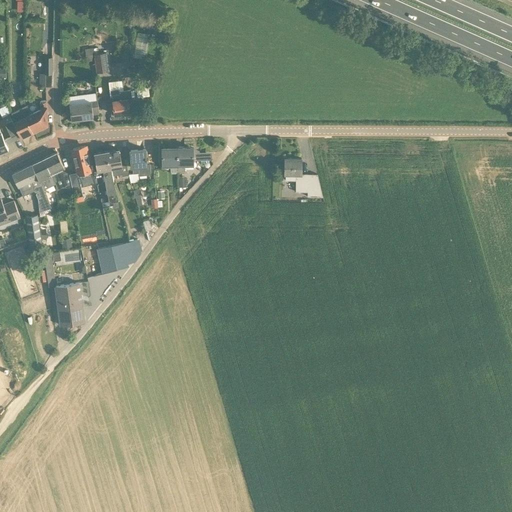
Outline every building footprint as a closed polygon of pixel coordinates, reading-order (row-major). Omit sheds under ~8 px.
[(137,32),(136,57),(147,58),(148,33),(137,32)] [(98,48),(93,48),(84,49),(86,62),(94,61),(93,55),(99,54),(98,48)] [(94,61),(96,73),(108,72),(106,53),(99,54),(93,55),(94,61)] [(138,88),(139,96),(150,94),(149,86),(138,88)] [(130,90),(119,92),(118,89),(109,90),(109,98),(112,98),(115,115),(130,113),(128,99),(132,99),(130,90)] [(96,94),(79,96),(82,119),(93,118),(92,113),(98,112),(96,94)] [(82,119),(79,96),(68,98),(69,104),(71,121),(82,119)] [(41,109),(30,114),(26,106),(21,108),(25,117),(33,132),(47,125),(46,101),(45,101),(40,101),(41,109)] [(21,138),(33,132),(25,117),(21,108),(15,111),(12,112),(14,122),(13,122),(21,138)] [(11,137),(4,140),(0,130),(0,152),(8,150),(6,145),(13,141),(21,138),(13,122),(9,114),(3,117),(1,117),(11,137)] [(97,184),(95,177),(93,169),(91,170),(84,145),(68,149),(68,153),(73,152),(77,165),(78,172),(69,174),(71,185),(79,183),(80,188),(97,184)] [(178,172),(177,148),(162,149),(162,163),(170,163),(170,172),(178,172)] [(193,148),(177,148),(178,172),(185,172),(185,165),(185,163),(193,162),(193,161),(198,161),(198,151),(193,149),(193,148)] [(119,149),(106,151),(110,170),(111,170),(112,172),(120,171),(120,174),(121,174),(122,177),(129,176),(126,165),(122,165),(119,149)] [(146,166),(145,149),(130,150),(132,167),(133,174),(139,173),(138,166),(146,166)] [(93,169),(95,177),(103,176),(109,202),(101,204),(103,212),(113,209),(113,210),(120,209),(112,172),(111,170),(110,170),(106,151),(94,153),(97,170),(95,170),(94,169),(93,169)] [(57,152),(45,158),(51,174),(54,181),(55,184),(56,185),(56,191),(66,187),(71,185),(69,174),(63,175),(63,169),(64,168),(57,152)] [(32,182),(34,191),(38,200),(39,212),(50,208),(43,189),(55,184),(54,181),(51,174),(45,158),(33,164),(38,179),(32,182)] [(302,159),(285,158),(284,174),(285,174),(285,181),(296,181),(295,192),(308,192),(307,197),(317,197),(323,197),(318,174),(308,174),(301,174),(302,159)] [(23,196),(34,191),(32,182),(38,179),(33,164),(12,174),(23,196)] [(187,187),(186,176),(178,176),(179,187),(187,187)] [(144,205),(141,194),(135,196),(137,207),(144,205)] [(0,196),(0,225),(20,217),(14,201),(6,203),(7,204),(3,206),(0,197),(0,196)] [(30,237),(42,235),(39,214),(27,215),(28,224),(30,237)] [(71,238),(62,239),(63,250),(72,249),(71,238)] [(130,241),(135,262),(140,254),(141,253),(141,251),(138,239),(133,240),(130,241)] [(135,262),(130,241),(90,250),(95,275),(93,276),(129,267),(128,264),(135,262)] [(52,252),(52,256),(53,261),(61,260),(59,251),(52,252)] [(49,287),(55,286),(52,256),(44,257),(49,287)] [(56,286),(61,326),(84,322),(79,283),(56,286)]
